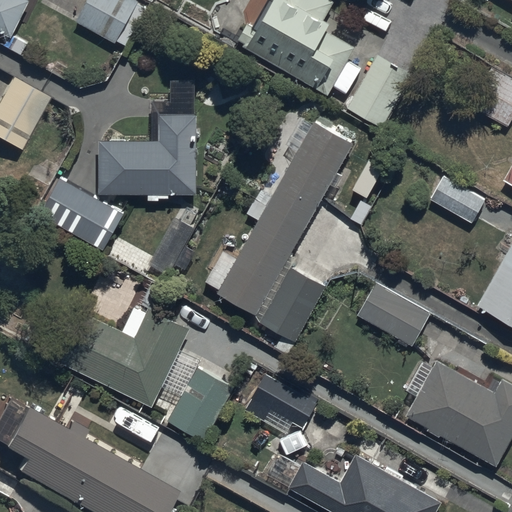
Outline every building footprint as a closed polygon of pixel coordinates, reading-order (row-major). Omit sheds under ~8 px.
[(0,0),(0,28),(14,35),(30,0),(0,0)] [(150,4),(143,0),(88,0),(77,21),(127,48),(150,4)] [(246,26),(236,43),(325,96),(353,48),(326,32),(329,26),(322,22),(334,1),(332,0),(270,0),(253,30),(246,26)] [(410,74),(376,56),(347,110),(381,128),(410,74)] [(508,127),(511,119),(511,78),(489,66),(468,105),(508,127)] [(50,99),(13,79),(0,100),(0,140),(20,152),(50,99)] [(265,207),(305,229),(330,185),(336,189),(343,176),(336,172),(352,143),(302,115),(286,144),(297,150),(265,207)] [(160,140),(99,140),(99,193),(147,193),(147,200),(159,200),(159,198),(167,198),(167,195),(196,195),(195,116),(160,116),(160,140)] [(511,165),(503,180),(511,184),(511,165)] [(61,178),(45,205),(74,221),(68,232),(104,252),(125,214),(61,178)] [(453,181),(440,206),(471,223),(485,199),(453,181)] [(305,229),(265,207),(218,293),(260,316),(257,321),(294,341),(324,286),(290,267),(296,257),(291,255),(305,229)] [(511,241),(475,306),(511,327),(511,241)] [(431,315),(374,283),(357,315),(413,346),(431,315)] [(153,406),(162,387),(178,395),(181,396),(169,420),(204,439),(233,386),(197,366),(200,360),(179,349),(188,329),(147,309),(145,314),(133,308),(121,331),(86,315),(63,363),(153,406)] [(496,393),(434,361),(405,415),(497,463),(511,435),(511,382),(504,378),(496,393)] [(316,403),(264,373),(243,408),(286,433),(293,420),(303,426),(316,403)] [(26,404),(2,446),(26,460),(19,472),(88,511),(165,511),(177,492),(26,404)] [(304,461),(289,488),(331,511),(435,511),(441,503),(356,456),(342,482),(304,461)]
